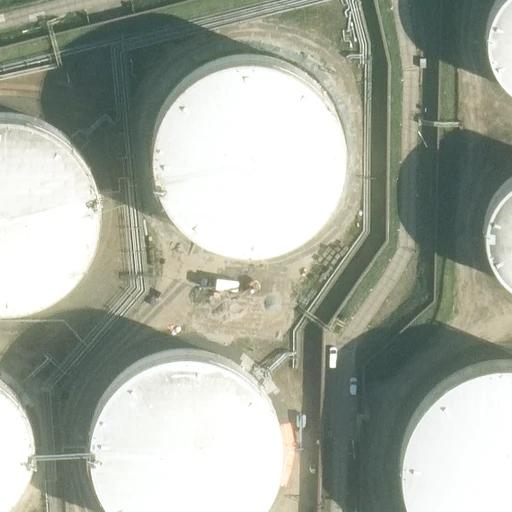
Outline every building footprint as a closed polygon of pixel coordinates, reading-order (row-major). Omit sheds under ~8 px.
[(511,0),(495,0),(493,4),(491,7),(490,11),(488,15),(487,19),(486,23),(486,25),(485,29),(485,31),(485,35),(485,39),(486,43),(486,47),(487,51),(488,52),(489,56),(490,60),(492,64),(493,65),(495,69),(497,72),(501,77),(504,80),(507,83),(510,85),(511,86),(511,0)] [(240,244),(247,244),(255,244),(259,244),(264,243),(269,242),(276,240),(283,237),(288,235),(292,233),(299,229),(305,225),(311,221),(314,217),(319,212),(322,208),(325,204),(330,198),(333,191),(335,187),(336,185),(338,180),(339,175),(341,170),(342,166),(342,163),(343,158),(343,156),(343,151),(343,146),(343,141),(343,138),(342,134),(341,129),(341,126),(339,121),(338,117),(337,114),(335,110),(333,105),(331,101),(327,95),(324,91),(321,87),(316,81),(311,76),(307,73),(301,69),(294,65),(290,62),(283,59),(279,57),(274,56),(267,54),(262,53),(255,52),(245,52),(240,52),(232,53),(227,54),(223,55),(216,57),(209,60),(202,63),(198,66),(193,69),(187,73),(184,76),(178,81),(173,87),(170,91),(167,95),(165,99),(163,101),(161,105),(160,108),(159,110),(157,114),(156,117),(155,121),(154,126),(153,129),(152,133),(152,136),(151,141),(151,146),(151,151),(151,153),(151,156),(152,161),(153,166),(153,168),(154,173),(155,178),(156,180),(159,187),(161,191),(163,196),(167,202),(172,208),(175,212),(177,214),(180,217),(182,219),(187,224),(191,227),(198,231),(204,234),(211,237),(215,239),(220,241),(227,242),(232,243),(240,244)] [(0,304),(2,304),(7,304),(12,304),(17,303),(24,302),(31,300),(38,297),(43,295),(47,293),(52,290),(58,286),(64,282),(67,279),(71,275),(74,272),(76,270),(79,266),(83,260),(86,255),(89,249),(91,244),(92,242),(94,237),(95,233),(96,228),(97,225),(98,218),(98,213),(98,211),(98,206),(98,201),(98,198),(97,193),(96,188),(95,184),(94,181),(93,176),(92,174),(90,170),(88,165),(87,163),(84,159),(82,154),(79,150),(74,145),(71,141),(66,136),(60,131),(56,128),(52,126),(45,122),(41,120),(36,118),(29,116),(24,114),(17,113),(12,112),(5,112),(0,111),(0,304)] [(511,176),(511,177),(508,179),(503,183),(502,184),(499,187),(497,190),(494,194),(492,197),(490,200),(488,204),(488,206),(487,208),(486,212),(485,216),(484,220),(483,223),(483,228),(483,232),(483,236),(484,238),(484,242),(485,245),(486,249),(488,253),(489,257),(491,260),(494,265),(497,269),(499,272),(503,276),(506,279),(508,280),(511,282),(511,176)] [(252,511),(255,510),(260,504),(264,498),(267,494),(269,490),(273,483),(274,478),(277,471),(277,469),(279,464),(279,459),(280,454),(280,452),(281,447),(281,445),(280,440),(280,435),(279,430),(279,425),(277,420),(277,418),(275,413),(274,411),(273,406),(270,402),(268,397),(264,391),(261,387),(257,381),(253,378),(248,372),(246,371),(242,368),(238,365),(232,361),(227,359),(223,357),(216,354),(211,352),(204,351),(199,350),(192,349),(182,348),(177,349),(170,350),(162,351),(158,352),(153,354),(146,357),(139,360),(135,362),(131,365),(127,368),(125,369),(119,374),(116,377),(111,383),(108,387),(103,393),(101,397),(98,404),(96,408),(94,413),(92,418),(92,420),(90,425),(90,427),(89,435),(89,440),(88,445),(88,447),(89,452),(89,454),(89,457),(90,462),(90,464),(92,469),(92,471),(94,476),(96,481),(99,487),(101,492),(105,498),(109,504),(114,510),(116,511),(252,511)] [(511,511),(511,359),(508,359),(503,359),(495,360),(490,360),(485,361),(477,363),(470,366),(463,368),(456,372),(451,374),(447,377),(442,380),(440,382),(434,387),(429,392),(427,394),(424,398),(420,402),(417,406),(413,413),(411,418),(410,420),(409,422),(407,427),(405,432),(403,440),(402,445),(401,447),(400,455),(400,460),(400,463),(400,468),(400,470),(400,478),(401,483),(402,486),(403,491),(403,494),(404,496),(406,501),(409,508),(410,511),(511,511)] [(0,504),(1,503),(5,501),(8,498),(11,495),(14,491),(18,486),(20,483),(23,479),(25,475),(26,471),(27,469),(29,465),(30,461),(31,456),(32,452),(32,448),(32,445),(32,441),(32,437),(32,432),(31,428),(30,424),(29,419),(27,415),(26,411),(25,409),(23,405),(20,402),(17,396),(14,393),(13,391),(9,388),(6,385),(3,382),(0,379),(0,504)]
